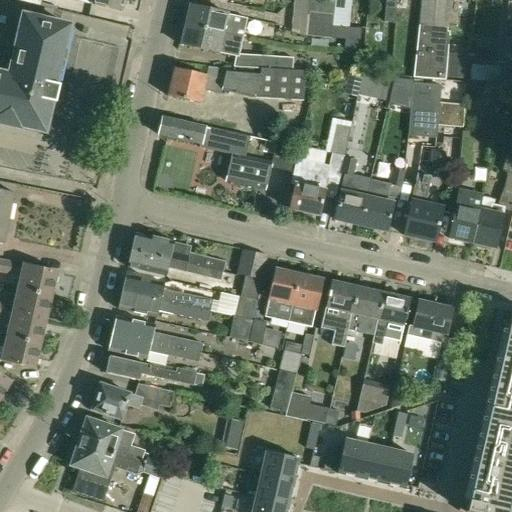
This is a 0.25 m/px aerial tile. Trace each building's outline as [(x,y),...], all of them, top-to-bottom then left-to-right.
[(70,0),(90,4),(122,12),(124,0),(70,0)] [(334,16),(333,27),(331,39),(341,40),(342,29),(349,30),(351,0),(327,0),(327,3),(335,4),(334,16)] [(385,0),(384,23),(394,24),(396,10),(396,0),(385,0)] [(421,0),(415,78),(445,81),(445,78),(447,54),(449,34),(446,33),(447,28),(449,0),(421,0)] [(311,1),(309,13),(334,16),(335,4),(327,3),(311,1)] [(189,7),(184,27),(241,39),(246,20),(189,7)] [(309,13),(308,25),(333,27),(334,16),(309,13)] [(0,125),(19,130),(20,128),(43,133),(50,104),(54,105),(59,86),(55,85),(68,27),(23,16),(11,66),(5,64),(2,75),(0,74),(0,125)] [(307,37),(331,39),(333,27),(308,25),(307,37)] [(241,39),(184,27),(180,45),(237,57),(241,39)] [(262,57),(261,70),(292,72),(293,59),(262,57)] [(503,67),(500,67),(499,83),(511,84),(511,57),(504,57),(503,67)] [(500,67),(471,65),(470,82),(499,83),(500,67)] [(304,73),(292,72),(261,70),(261,74),(208,70),(206,78),(174,70),(167,97),(199,105),(202,91),(221,96),(222,90),(255,98),(303,101),(304,73)] [(388,81),(361,75),(357,95),(384,101),(388,81)] [(388,104),(411,109),(413,84),(413,82),(394,80),(388,104)] [(439,103),(440,87),(413,84),(411,109),(408,136),(436,139),(437,126),(463,128),(465,106),(439,103)] [(511,91),(497,90),(496,102),(511,103),(511,91)] [(162,118),(158,136),(201,145),(200,149),(231,156),(231,154),(246,157),(250,138),(224,132),(205,127),(205,128),(162,118)] [(302,130),(279,125),(277,131),(275,142),(299,147),(302,130)] [(294,186),(289,210),(319,217),(323,198),(334,201),(340,175),(344,159),(350,130),(351,128),(336,125),(329,153),(331,154),(326,179),(320,178),(323,165),(304,160),(296,159),(293,173),(290,185),(294,186)] [(256,138),(275,142),(277,131),(258,127),(256,138)] [(461,132),(458,169),(471,170),(474,133),(461,132)] [(231,156),(226,180),(263,188),(266,189),(272,163),(268,163),(246,157),(231,154),(231,156)] [(504,185),(511,186),(511,158),(506,157),(503,171),(507,172),(504,185)] [(360,226),(366,199),(370,181),(352,176),(355,162),(344,159),(340,175),(345,176),(342,189),(341,188),(334,220),(360,226)] [(424,206),(430,178),(418,175),(403,236),(435,243),(442,210),(424,206)] [(366,199),(360,226),(386,232),(394,199),(386,197),(389,184),(370,181),(366,199)] [(459,189),(448,238),(455,240),(454,243),(468,246),(469,243),(472,243),(482,198),(483,194),(459,189)] [(0,190),(0,218),(9,220),(14,193),(0,190)] [(496,207),(494,207),(495,201),(482,198),(472,243),(474,244),(474,247),(487,250),(488,247),(495,248),(503,209),(496,207)] [(245,204),(243,212),(259,215),(261,207),(245,204)] [(9,220),(0,218),(0,244),(5,245),(9,220)] [(135,234),(131,251),(212,270),(223,272),(225,263),(189,254),(191,247),(173,243),(143,236),(135,234)] [(254,253),(242,250),(236,274),(244,276),(249,277),(254,253)] [(131,251),(127,268),(165,276),(166,269),(210,279),(212,270),(131,251)] [(267,256),(254,253),(249,277),(260,280),(261,280),(267,256)] [(12,262),(0,260),(0,273),(10,275),(12,262)] [(23,265),(18,289),(51,297),(56,273),(23,265)] [(264,319),(274,321),(287,324),(298,276),(275,271),(264,319)] [(126,275),(122,293),(177,305),(209,312),(212,301),(161,290),(163,284),(126,275)] [(244,276),(239,298),(255,302),(260,280),(249,277),(244,276)] [(298,276),(287,324),(302,327),(311,329),(322,281),(298,276)] [(325,309),(320,329),(334,332),(333,333),(331,346),(343,348),(345,342),(346,336),(347,331),(357,289),(330,283),(325,309)] [(51,297),(18,289),(12,313),(45,321),(51,297)] [(357,289),(347,331),(348,331),(357,333),(361,334),(373,337),(377,321),(383,295),(357,289)] [(209,312),(177,305),(122,293),(118,310),(155,318),(157,309),(207,321),(209,312)] [(373,337),(372,344),(374,345),(381,346),(383,339),(400,343),(403,327),(409,301),(383,295),(377,321),(373,337)] [(238,298),(233,317),(253,322),(257,302),(255,302),(239,298),(238,298)] [(406,336),(403,348),(422,352),(421,357),(437,360),(441,344),(442,338),(443,336),(445,336),(451,311),(418,303),(412,329),(408,327),(406,336)] [(12,313),(6,338),(39,345),(45,321),(12,313)] [(116,317),(112,334),(200,354),(202,346),(151,334),(153,326),(116,317)] [(507,330),(500,328),(460,505),(458,511),(461,511),(511,511),(511,318),(510,318),(507,330)] [(266,323),(253,320),(248,343),(261,345),(266,323)] [(231,324),(228,338),(247,342),(250,328),(231,324)] [(112,334),(108,351),(146,360),(148,351),(198,363),(200,354),(112,334)] [(34,369),(39,345),(6,338),(1,362),(34,369)] [(441,344),(437,360),(450,363),(455,341),(442,338),(441,344)] [(286,342),(283,352),(301,356),(304,346),(286,342)] [(301,356),(283,352),(278,371),(296,375),(301,356)] [(105,362),(103,371),(105,372),(105,374),(139,382),(141,375),(164,380),(193,387),(193,385),(196,374),(196,373),(176,368),(175,372),(166,370),(109,358),(107,363),(105,362)] [(278,371),(273,390),(290,394),(296,375),(278,371)] [(0,398),(11,381),(0,374),(0,398)] [(94,397),(91,406),(92,409),(91,411),(121,422),(126,407),(127,405),(139,410),(140,406),(142,400),(158,406),(159,406),(169,408),(172,392),(137,385),(133,397),(101,385),(97,396),(94,397)] [(285,413),(290,394),(273,390),(269,409),(285,413)] [(319,424),(324,426),(325,426),(329,411),(308,406),(310,398),(291,394),(285,417),(307,422),(319,424)] [(338,412),(329,411),(325,426),(331,427),(334,428),(338,412)] [(394,427),(402,429),(405,417),(397,415),(394,427)] [(85,420),(77,443),(162,471),(164,464),(147,458),(148,456),(143,454),(143,452),(129,447),(133,436),(120,432),(88,421),(85,420)] [(307,439),(314,441),(317,429),(309,427),(307,439)] [(400,440),(402,429),(394,427),(392,439),(400,440)] [(314,441),(307,439),(304,451),(312,452),(314,441)] [(360,479),(367,445),(344,440),(336,474),(360,479)] [(160,478),(162,471),(77,443),(69,466),(80,469),(74,487),(77,493),(95,500),(102,497),(108,479),(105,477),(109,466),(135,475),(142,474),(142,472),(160,478)] [(360,479),(381,484),(389,450),(367,445),(360,479)] [(412,455),(389,450),(381,484),(405,489),(412,455)] [(265,452),(260,475),(294,483),(299,460),(265,452)] [(309,467),(316,469),(318,459),(312,457),(309,467)] [(289,505),(294,483),(260,475),(255,497),(289,505)] [(209,487),(221,490),(223,482),(210,479),(209,487)] [(147,511),(152,497),(142,494),(135,511),(147,511)] [(224,495),(221,507),(229,509),(232,497),(224,495)] [(287,511),(289,505),(255,497),(251,511),(287,511)]
